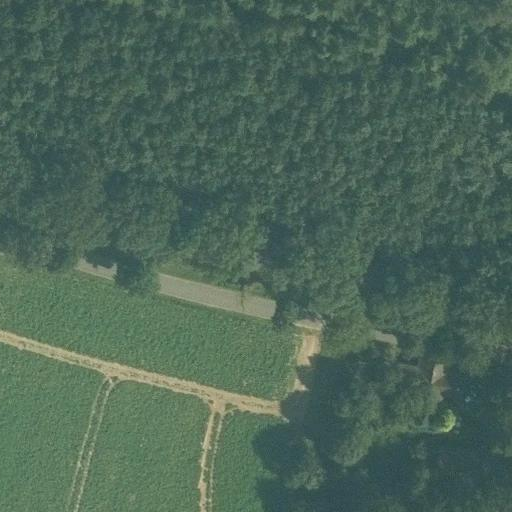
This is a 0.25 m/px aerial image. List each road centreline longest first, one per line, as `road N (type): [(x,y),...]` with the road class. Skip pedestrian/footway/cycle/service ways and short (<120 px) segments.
road 1 (unclassified): [(511,361),(249,311),(0,239)]
road 2 (primary): [(511,305),(349,282),(0,196)]
